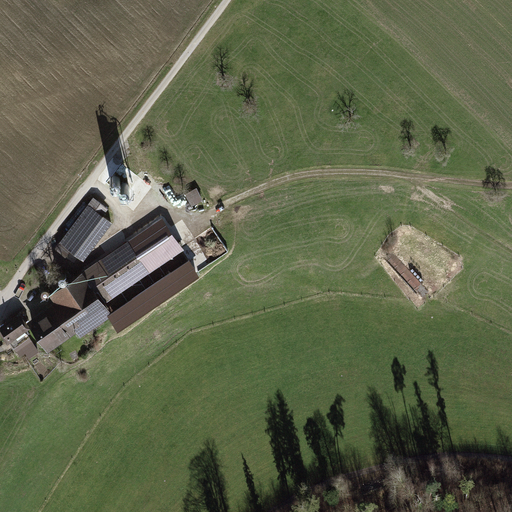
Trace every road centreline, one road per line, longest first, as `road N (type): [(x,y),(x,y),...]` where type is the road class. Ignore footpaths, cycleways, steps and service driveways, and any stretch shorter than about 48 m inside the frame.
road 1 (track): [(92,179),(135,237),(152,239),(296,176),(511,185)]
road 2 (track): [(230,0),(0,308)]
road 3 (track): [(511,462),(446,457),(374,468),(275,511)]
